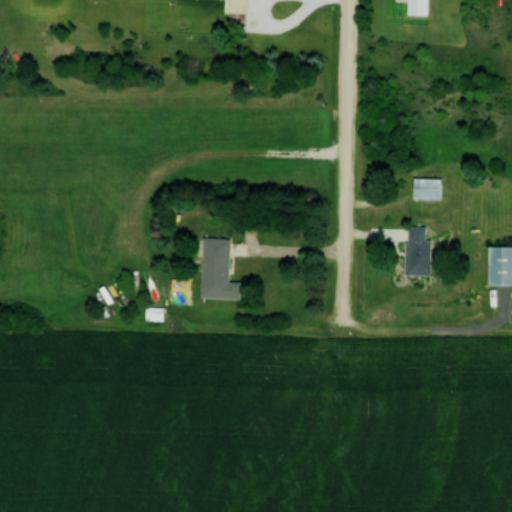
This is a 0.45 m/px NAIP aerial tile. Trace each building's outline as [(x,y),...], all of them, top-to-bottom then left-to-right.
[(407,0),(408,14),(429,14),(428,0),(407,0)] [(441,199),(441,177),(413,177),(413,199),(441,199)] [(397,195),(397,184),(372,184),(372,195),(397,195)] [(430,226),(405,226),(405,274),(430,274),(430,226)] [(201,297),(239,298),(240,281),(229,281),(230,237),(202,237),(201,297)] [(488,284),(511,283),(511,245),(488,246),(488,284)] [(161,306),(145,306),(145,320),(161,320),(161,306)]
